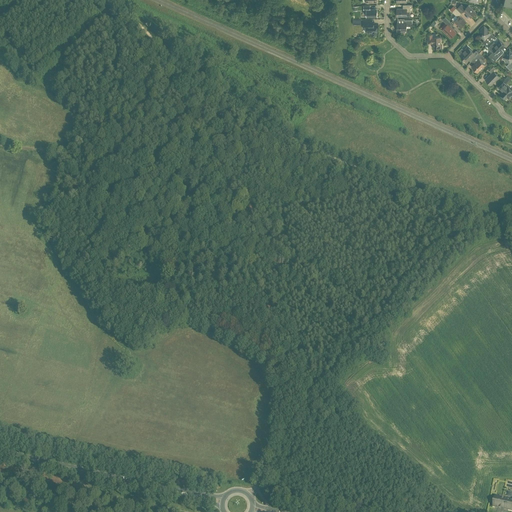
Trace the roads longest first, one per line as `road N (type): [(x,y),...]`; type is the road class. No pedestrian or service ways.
road 1 (track): [(500,225),(293,142),(138,24)]
road 2 (track): [(414,269),(380,322),(355,337),(311,390),(257,485)]
road 3 (primary): [(222,501),(0,451)]
